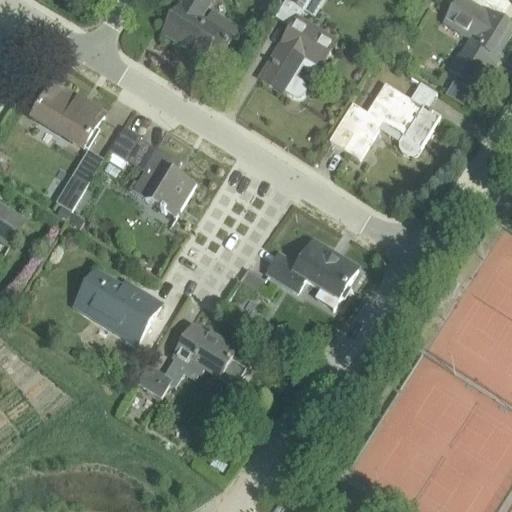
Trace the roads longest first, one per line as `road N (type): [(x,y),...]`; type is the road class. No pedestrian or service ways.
road 1 (residential): [(411,245),(381,235),(93,58)]
road 2 (residential): [(227,511),(408,264),(411,245)]
road 3 (residential): [(511,133),(435,234),(411,245)]
